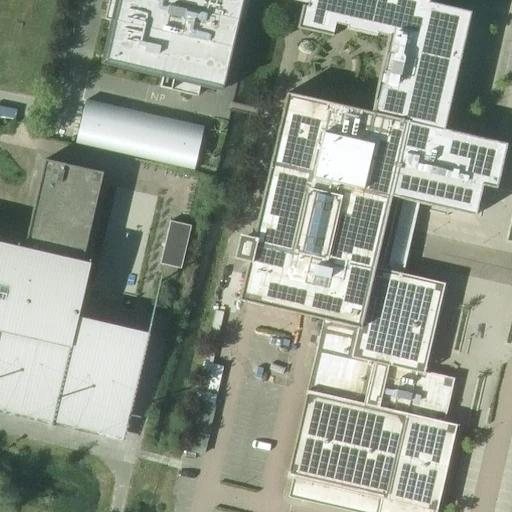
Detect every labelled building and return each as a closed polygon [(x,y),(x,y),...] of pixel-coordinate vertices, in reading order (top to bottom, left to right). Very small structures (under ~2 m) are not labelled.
[(111,21),(101,64),(162,78),(160,88),(198,97),(200,87),(222,92),(238,21),(244,23),(249,0),(285,0),(307,5),(306,8),(302,7),(296,30),(332,38),(335,25),(346,28),(345,30),(376,37),(376,35),(388,37),(370,114),(286,94),(252,241),(243,239),(238,259),(234,258),(233,260),(237,261),(247,263),(238,301),(322,321),(286,478),(292,479),(288,498),(348,511),(435,511),(456,426),(443,423),(454,379),(429,374),(424,373),(444,285),(388,272),(394,245),(408,248),(418,204),(475,217),(482,186),(496,190),(506,145),(461,135),(443,130),(470,14),(428,4),(428,0),(109,0),(105,20),(111,21)] [(97,100),(86,135),(204,164),(214,128),(97,100)] [(103,174),(44,160),(23,252),(0,246),(0,410),(101,434),(117,365),(119,365),(133,331),(122,326),(120,329),(76,319),(82,295),(75,294),(103,174)] [(170,221),(160,264),(163,265),(178,269),(181,269),(191,226),(170,221)] [(203,363),(186,451),(205,454),(222,367),(203,363)]
